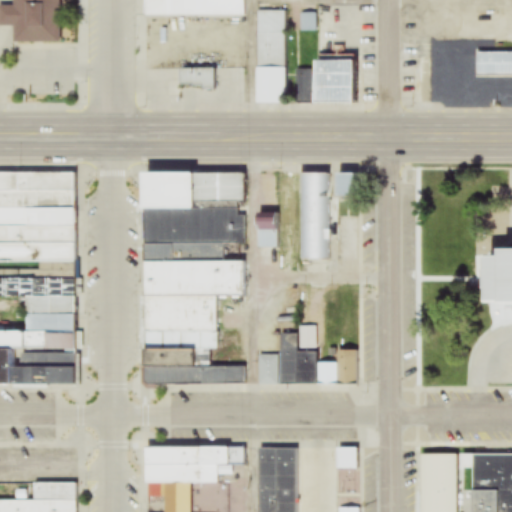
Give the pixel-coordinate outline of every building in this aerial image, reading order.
[(59,0),(13,0),(14,7),(0,6),(0,26),(13,26),(13,43),(59,43),(59,0)] [(146,0),(242,0),(242,18),(146,16),(146,0)] [(285,12),(257,12),(256,105),(285,105),(285,12)] [(511,53),(476,53),(476,77),(511,77),(511,53)] [(352,104),(352,61),(314,61),(313,71),(297,71),(297,103),(352,104)] [(401,71),(401,106),(432,106),(432,62),(416,62),(416,71),(401,71)] [(0,383),(75,384),(75,174),(0,173),(0,262),(40,263),(40,274),(0,273),(0,300),(26,300),(26,331),(0,331),(0,383)] [(146,386),(246,385),(245,367),(211,367),(211,351),(240,351),(240,332),(218,332),(217,297),(245,297),(244,261),(174,262),(174,246),(205,245),(205,257),(222,257),(222,246),(245,245),(244,173),(143,174),(146,386)] [(330,174),(300,175),(301,261),(332,260),(330,174)] [(353,174),(334,174),(334,198),(353,198),(353,174)] [(279,214),(256,214),(256,249),(279,249),(279,214)] [(492,302),(511,301),(511,250),(492,250),(492,302)] [(259,355),(259,384),(360,385),(360,349),(299,348),(299,334),(282,334),(282,356),(259,355)] [(146,447),(145,511),(228,511),(229,467),(245,467),(245,448),(146,447)] [(259,449),(259,511),(300,511),(299,448),(259,449)] [(511,511),(511,454),(473,455),(473,511),(511,511)] [(425,455),(425,499),(448,499),(448,455),(425,455)] [(75,511),(75,483),(36,483),(36,500),(0,500),(0,511),(75,511)]
